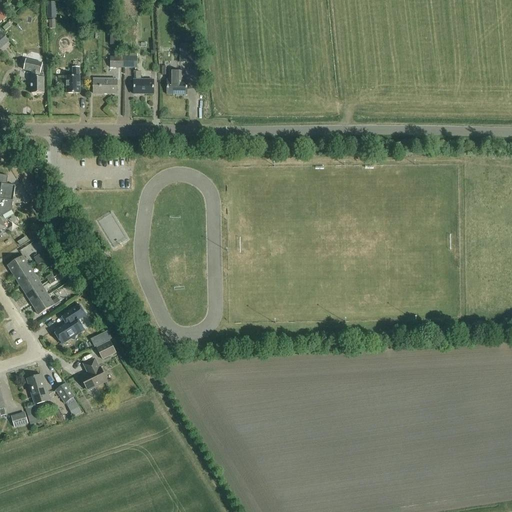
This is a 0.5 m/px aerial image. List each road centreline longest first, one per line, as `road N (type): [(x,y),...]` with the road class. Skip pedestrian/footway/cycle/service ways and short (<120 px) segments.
road 1 (unclassified): [(511,131),(0,123)]
road 2 (track): [(228,511),(54,226)]
